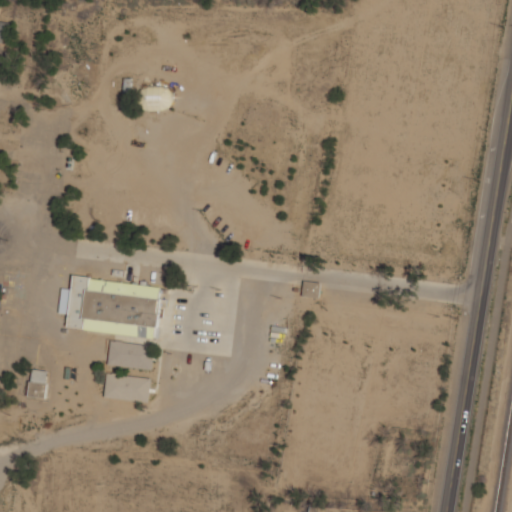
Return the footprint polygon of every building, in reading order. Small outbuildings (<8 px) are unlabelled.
[(0,40),(11,40),(11,20),(0,20),(0,40)] [(71,102),(84,94),(69,69),(56,77),(71,102)] [(132,78),(125,78),(124,108),(132,108),(132,78)] [(142,109),(171,108),(170,85),(141,86),(142,109)] [(164,285),(75,275),(69,327),(158,337),(164,285)] [(303,296),(320,297),(321,282),(304,281),(303,296)] [(110,365),(151,367),(153,343),(112,340),(110,365)] [(30,396),(47,398),(50,369),(33,367),(30,396)] [(106,396),(148,401),(151,377),(109,372),(106,396)]
